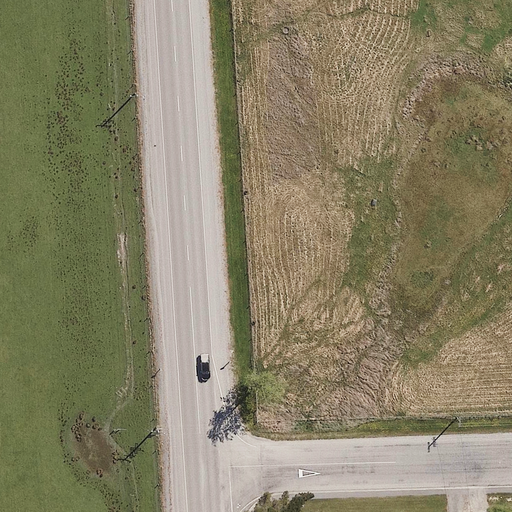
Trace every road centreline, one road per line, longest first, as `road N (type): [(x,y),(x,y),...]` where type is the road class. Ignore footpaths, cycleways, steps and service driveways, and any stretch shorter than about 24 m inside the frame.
road 1 (primary): [(172,0),(203,468)]
road 2 (residential): [(511,458),(203,468)]
